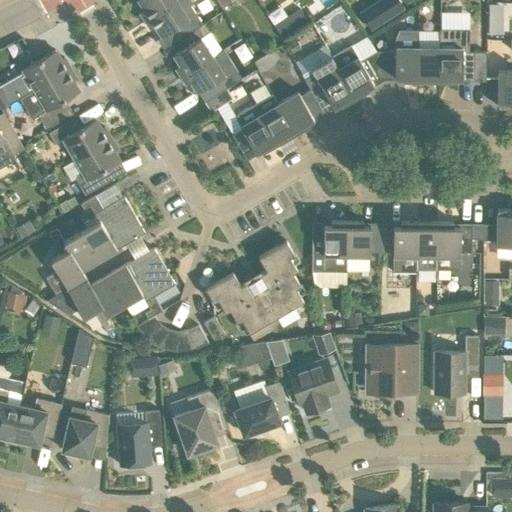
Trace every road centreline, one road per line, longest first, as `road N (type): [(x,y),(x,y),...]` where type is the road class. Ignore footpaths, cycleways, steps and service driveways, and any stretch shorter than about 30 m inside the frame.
road 1 (residential): [(184,511),(358,451),(511,445)]
road 2 (residential): [(209,214),(79,0)]
road 3 (residential): [(505,164),(499,146),(462,124),(379,124),(348,160)]
road 4 (residential): [(348,160),(365,191),(379,196),(483,190),(505,164)]
road 5 (residential): [(209,214),(229,215),(308,166),(348,160)]
